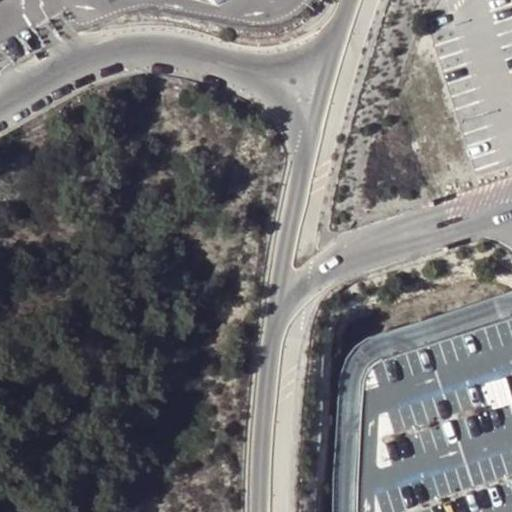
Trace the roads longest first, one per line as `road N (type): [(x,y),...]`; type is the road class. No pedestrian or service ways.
road 1 (tertiary): [(304,157),(275,304),(259,511)]
road 2 (tertiary): [(0,107),(84,61),(126,49),(178,52),(231,68)]
road 3 (tertiary): [(339,28),(304,157)]
road 4 (tertiary): [(231,68),(278,98),(304,157)]
